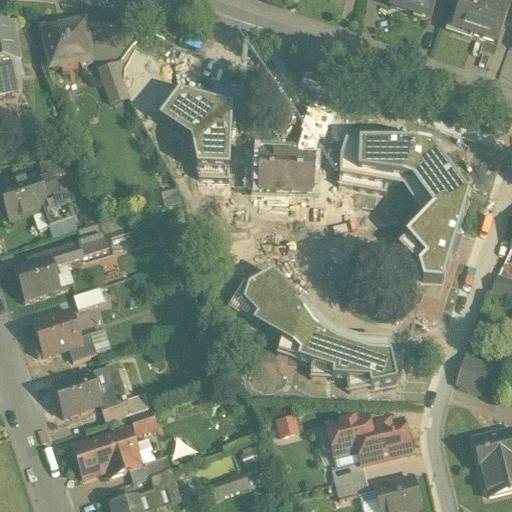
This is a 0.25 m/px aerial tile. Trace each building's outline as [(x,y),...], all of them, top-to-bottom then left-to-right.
[(437,0),(393,0),(390,9),(430,23),(437,0)] [(510,11),(477,0),(462,0),(453,31),(498,46),(510,11)] [(14,26),(0,28),(0,69),(12,67),(21,65),(14,26)] [(88,26),(46,32),(52,69),(54,69),(54,71),(64,69),(64,66),(81,64),(82,66),(91,64),(90,62),(93,61),(88,26)] [(102,70),(114,104),(129,99),(117,65),(102,70)] [(12,67),(0,69),(0,98),(20,95),(17,78),(14,78),(12,67)] [(304,129),(297,151),(297,157),(315,157),(315,154),(321,134),(324,135),(325,135),(335,138),(339,124),(327,120),(330,112),(307,105),(305,113),(304,113),(300,128),(304,129)] [(459,288),(464,194),(461,193),(462,174),(442,173),(443,150),(345,145),(343,190),(417,193),(415,240),(401,239),(400,258),(425,259),(423,286),(459,288)] [(297,157),(260,155),(260,163),(250,162),(249,186),(259,187),(259,195),(261,195),(261,202),(280,203),(281,196),(313,198),(315,157),(297,157)] [(76,163),(40,167),(42,181),(81,177),(76,163)] [(37,181),(0,192),(0,198),(9,226),(33,218),(45,214),(48,213),(45,206),(37,181)] [(167,207),(182,201),(178,191),(163,196),(167,207)] [(64,200),(45,206),(48,213),(45,214),(51,233),(73,226),(64,200)] [(45,214),(33,218),(39,237),(51,233),(45,214)] [(190,228),(181,231),(183,240),(192,238),(190,228)] [(99,229),(79,237),(83,248),(103,242),(99,229)] [(83,248),(79,250),(84,266),(108,258),(103,242),(83,248)] [(383,389),(399,391),(403,341),(357,337),(325,317),(324,315),(315,330),(285,278),(286,267),(275,261),(277,246),(246,264),(250,270),(267,260),(269,261),(257,281),(244,280),(243,284),(227,310),(226,318),(272,347),(273,347),(285,369),(288,335),(295,331),(294,337),(301,341),(301,347),(311,365),(321,366),(312,379),(375,384),(383,389)] [(78,248),(47,259),(53,276),(84,266),(79,250),(78,248)] [(41,267),(14,276),(25,308),(59,296),(53,276),(47,259),(39,261),(41,267)] [(511,285),(497,281),(492,295),(511,300),(511,285)] [(100,292),(74,301),(78,315),(105,306),(100,292)] [(72,316),(32,329),(37,344),(33,346),(38,361),(42,360),(43,361),(68,353),(73,367),(97,359),(90,339),(81,342),(72,316)] [(93,337),(100,356),(114,351),(107,332),(93,337)] [(490,370),(465,362),(457,387),(482,395),(490,370)] [(91,377),(53,390),(63,421),(70,419),(71,421),(82,417),(81,415),(100,409),(102,414),(127,406),(126,403),(120,384),(96,392),(91,377)] [(127,406),(102,414),(106,426),(148,412),(143,398),(126,403),(127,406)] [(149,417),(131,423),(136,437),(154,431),(149,417)] [(294,421),(277,425),(281,441),(281,442),(299,437),(294,420),(294,421)] [(402,426),(370,434),(366,422),(328,432),(333,455),(348,451),(355,456),(358,455),(361,466),(362,471),(363,471),(410,459),(402,426)] [(129,434),(74,453),(85,483),(107,475),(109,482),(131,475),(130,473),(140,470),(138,466),(139,465),(129,434)] [(511,434),(473,444),(481,478),(482,477),(488,501),(489,500),(488,498),(511,491),(511,434)] [(140,470),(130,473),(131,475),(136,488),(150,483),(171,476),(166,461),(140,470)] [(361,466),(332,474),(336,489),(366,482),(363,471),(362,471),(361,466)] [(217,503),(257,489),(251,471),(211,485),(217,503)] [(182,508),(171,476),(150,483),(155,499),(167,495),(172,511),(182,508)] [(366,482),(336,489),(340,505),(370,498),(366,482)] [(421,511),(414,483),(373,493),(377,511),(421,511)] [(140,511),(138,503),(109,511),(140,511)]
